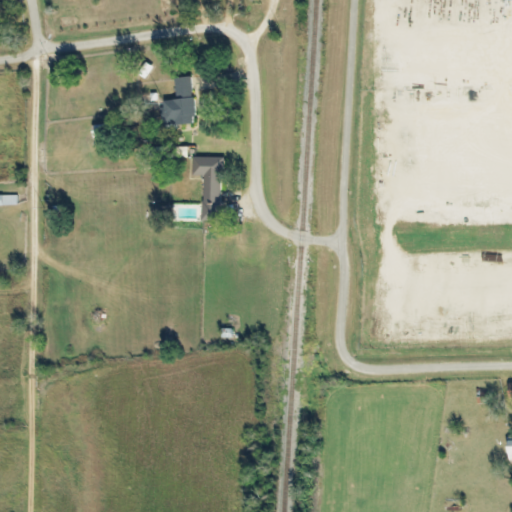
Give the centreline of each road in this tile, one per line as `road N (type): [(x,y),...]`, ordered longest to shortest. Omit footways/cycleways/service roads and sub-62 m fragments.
road 1 (residential): [(256,59),(242,38),(218,32),(0,59)]
road 2 (residential): [(340,244),(357,0)]
road 3 (residential): [(290,234),(266,211),(256,59)]
road 4 (residential): [(373,366),(348,349),(340,244)]
